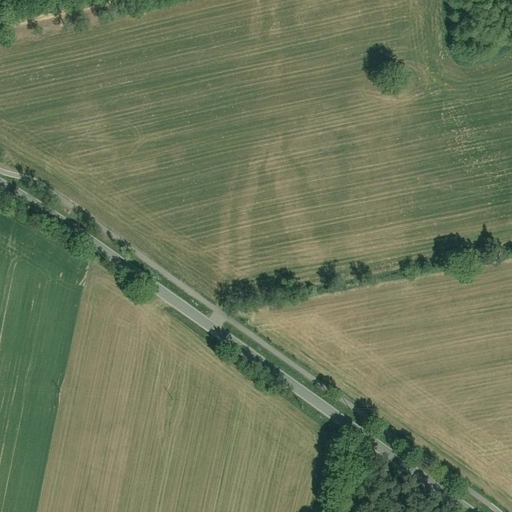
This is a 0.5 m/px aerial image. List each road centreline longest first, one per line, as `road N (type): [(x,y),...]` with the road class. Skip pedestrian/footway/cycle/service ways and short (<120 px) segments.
road 1 (tertiary): [(0,188),(468,511)]
road 2 (track): [(120,0),(0,29)]
